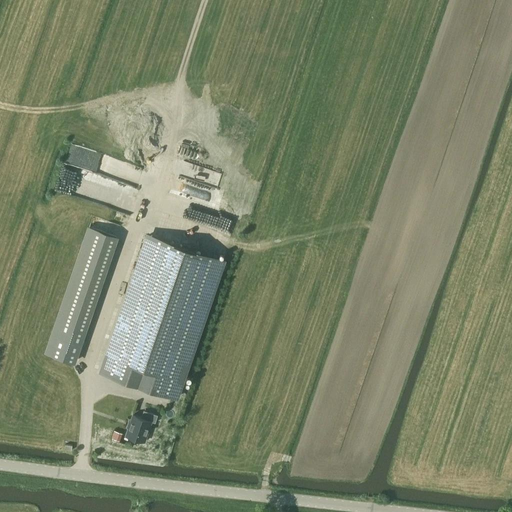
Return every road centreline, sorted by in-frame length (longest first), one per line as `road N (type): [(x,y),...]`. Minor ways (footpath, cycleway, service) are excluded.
road 1 (track): [(262,496),(429,0)]
road 2 (unclassified): [(408,511),(0,464)]
